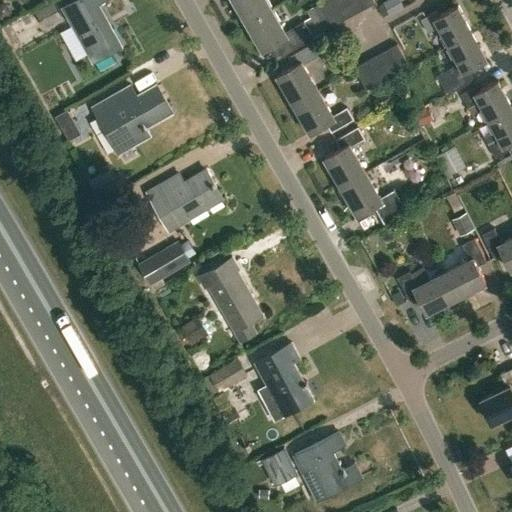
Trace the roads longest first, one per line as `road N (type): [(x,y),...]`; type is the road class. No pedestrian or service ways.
road 1 (residential): [(401,375),(185,0)]
road 2 (trunk): [(165,511),(0,227)]
road 3 (residential): [(468,511),(401,375)]
road 4 (residential): [(401,375),(511,321)]
